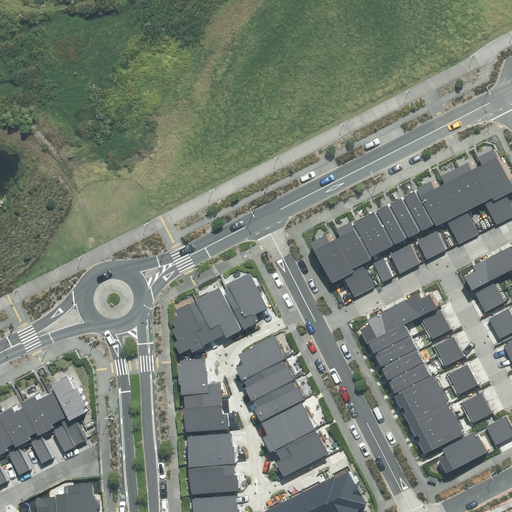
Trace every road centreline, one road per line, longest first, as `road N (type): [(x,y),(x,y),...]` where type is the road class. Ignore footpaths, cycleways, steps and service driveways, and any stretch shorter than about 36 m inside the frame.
road 1 (tertiary): [(264,214),(506,92)]
road 2 (residential): [(319,328),(411,511)]
road 3 (tertiary): [(140,316),(155,511)]
road 4 (tertiary): [(133,511),(120,365),(109,332)]
road 5 (residential): [(443,264),(510,398)]
road 6 (residential): [(443,264),(319,328)]
road 7 (residential): [(264,214),(319,328)]
